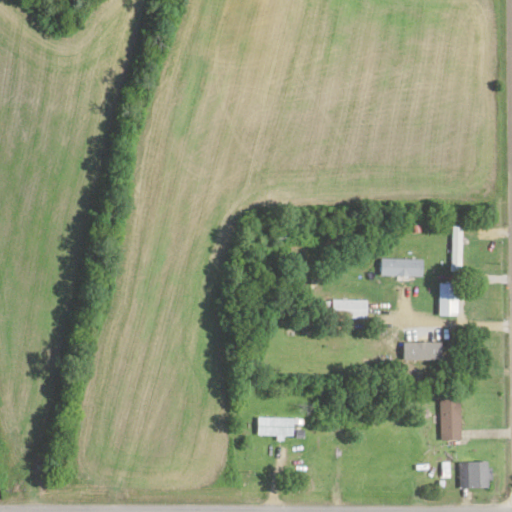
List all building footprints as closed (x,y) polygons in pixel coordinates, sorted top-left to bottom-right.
[(460,224),(448,224),(448,269),(460,269),(460,224)] [(376,273),(420,273),(420,256),(376,256),(376,273)] [(327,314),(365,314),(365,298),(327,298),(327,314)] [(456,436),(456,396),(437,396),(437,436),(456,436)] [(299,430),(307,430),(307,408),(299,408),(299,430)] [(289,434),(289,416),(252,416),(252,434),(289,434)] [(352,445),(348,445),(348,436),(338,436),(338,453),(352,453),(352,445)] [(455,459),(455,486),(484,486),(484,459),(455,459)]
